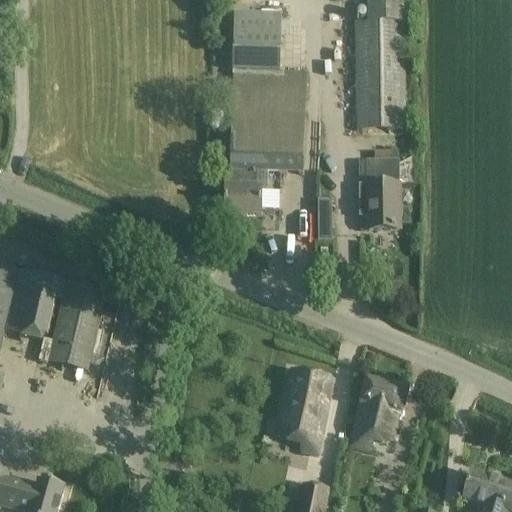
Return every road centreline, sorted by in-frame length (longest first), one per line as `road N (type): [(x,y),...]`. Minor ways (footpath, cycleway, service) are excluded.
road 1 (unclassified): [(511,395),(175,259)]
road 2 (unclassified): [(151,511),(175,259)]
road 3 (unclassified): [(175,259),(0,187)]
